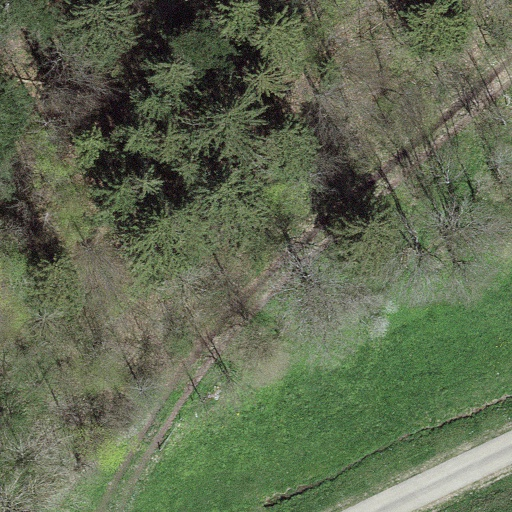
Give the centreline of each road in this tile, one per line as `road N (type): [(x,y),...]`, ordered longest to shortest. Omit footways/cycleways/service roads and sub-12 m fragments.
road 1 (track): [(107,511),(167,418),(297,257),(511,91)]
road 2 (unclassified): [(380,511),(511,448)]
